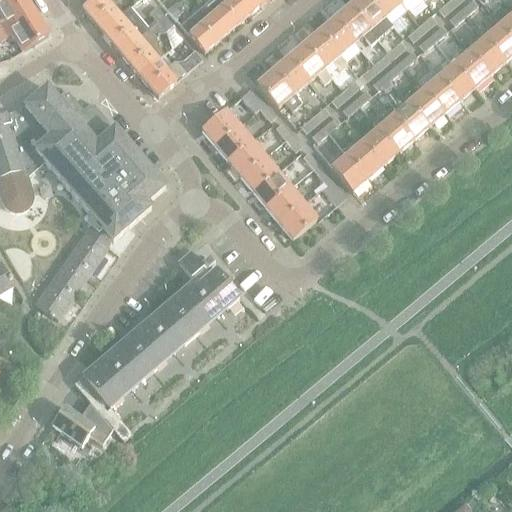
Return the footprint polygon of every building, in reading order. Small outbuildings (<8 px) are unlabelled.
[(0,24),(0,33),(33,14),(24,0),(3,0),(0,2),(0,15),(4,22),(0,24)] [(96,0),(82,12),(101,34),(120,19),(103,0),(96,0)] [(215,0),(203,10),(211,19),(227,37),(241,25),(246,21),(249,18),(233,0),(215,0)] [(233,0),(249,18),(270,0),(233,0)] [(376,41),(391,29),(391,28),(367,0),(359,0),(349,9),(376,41)] [(398,18),(405,13),(393,0),(367,0),(391,28),(391,29),(397,35),(406,27),(398,18)] [(418,0),(393,0),(405,13),(405,12),(409,16),(423,5),(418,0)] [(451,0),(449,3),(454,9),(465,0),(451,0)] [(442,20),(454,9),(449,3),(437,13),(442,20)] [(472,3),(460,13),(466,20),(478,9),(472,3)] [(172,7),(167,12),(175,21),(180,17),(172,7)] [(485,10),(492,18),(494,16),(487,8),(485,10)] [(165,19),(157,9),(149,16),(152,20),(154,22),(145,30),(148,34),(157,26),(165,19)] [(369,48),(376,41),(349,9),(334,22),(355,47),(362,40),(369,48)] [(181,29),(189,38),(204,56),(219,44),(224,40),(227,37),(211,19),(203,10),(192,19),(181,29)] [(121,57),(148,34),(145,30),(144,27),(139,22),(130,11),(120,19),(101,34),(120,56),(121,57)] [(500,28),(499,28),(511,43),(511,17),(508,21),(500,11),(492,18),(500,28)] [(454,30),(466,20),(460,13),(448,23),(454,30)] [(33,14),(0,33),(0,41),(1,43),(12,36),(23,53),(47,38),(33,14)] [(430,18),(418,28),(424,35),(436,25),(430,18)] [(174,29),(165,19),(157,26),(158,27),(165,36),(174,29)] [(359,53),(354,47),(355,47),(334,22),(318,35),(344,65),(359,53)] [(412,46),(424,35),(418,28),(406,39),(412,46)] [(511,43),(499,28),(484,41),(504,65),(511,58),(511,43)] [(174,29),(165,36),(171,52),(184,41),(174,29)] [(442,29),(430,39),(436,46),(448,35),(442,29)] [(157,43),(149,34),(148,34),(121,57),(139,79),(163,58),(153,46),(157,43)] [(346,67),(344,65),(318,35),(303,48),(324,73),(332,66),(339,73),(346,67)] [(424,56),(436,46),(430,39),(418,49),(424,56)] [(484,41),(469,54),(489,78),(504,65),(484,41)] [(399,44),(387,54),(393,61),(405,51),(399,44)] [(330,80),(324,73),(303,48),(288,61),(309,85),(317,79),(323,86),(330,80)] [(387,54),(372,67),(378,74),(393,61),(387,54)] [(469,54),(454,67),(474,91),(489,78),(469,54)] [(399,65),(404,71),(416,61),(412,55),(399,65)] [(172,69),(163,58),(139,79),(158,101),(202,64),(196,56),(185,65),(186,66),(180,71),(176,66),(172,69)] [(288,61),(273,74),(294,98),(309,85),(288,61)] [(432,73),(438,80),(459,104),(474,91),(454,67),(447,73),(441,65),(432,73)] [(366,84),(378,74),(372,67),(361,77),(366,84)] [(396,68),(384,78),(390,85),(390,84),(401,75),(396,68)] [(293,99),(294,98),(273,74),(257,87),(278,111),(285,106),(292,115),(301,108),(293,99)] [(393,87),(390,84),(390,85),(384,78),(373,88),(378,95),(382,92),(385,95),(393,87)] [(438,80),(423,93),(444,117),(459,104),(438,80)] [(353,84),(342,94),(347,100),(359,91),(353,84)] [(5,116),(0,117),(0,201),(1,206),(4,211),(9,215),(14,216),(21,216),(27,211),(30,206),(30,202),(24,181),(44,165),(95,223),(90,231),(111,244),(113,245),(151,212),(146,206),(164,191),(92,107),(84,114),(66,94),(56,102),(48,92),(25,112),(5,118),(5,116)] [(254,117),(256,116),(260,113),(266,108),(252,92),(241,101),(250,112),(254,117)] [(423,93),(408,106),(428,130),(444,117),(423,93)] [(335,111),(347,100),(342,94),(330,104),(335,111)] [(366,94),(354,104),(360,111),(371,101),(366,94)] [(348,121),(360,111),(354,104),(342,114),(348,121)] [(408,106),(393,119),(413,143),(428,130),(408,106)] [(276,120),(266,108),(260,113),(270,125),(276,120)] [(322,111),(312,120),(318,126),(328,117),(322,111)] [(202,134),(215,150),(239,130),(226,114),(202,134)] [(393,119),(378,132),(398,156),(413,143),(393,119)] [(305,137),(318,126),(312,120),(299,130),(305,137)] [(335,120),(324,130),(329,136),(340,127),(335,120)] [(276,132),(286,144),(292,139),(282,127),(276,132)] [(215,150),(228,166),(252,146),(239,130),(215,150)] [(317,147),(329,136),(324,130),(311,140),(317,147)] [(378,132),(362,145),(383,169),(398,156),(378,132)] [(301,151),(292,139),(286,144),(296,156),(301,151)] [(362,145),(348,158),(368,182),(383,169),(362,145)] [(228,166),(241,181),(265,161),(252,146),(228,166)] [(302,161),(313,174),(318,169),(308,156),(302,161)] [(352,195),(368,182),(348,158),(332,171),(352,195)] [(241,181),(254,197),(278,177),(265,161),(241,181)] [(313,174),(315,177),(325,189),(331,184),(318,169),(313,174)] [(254,197),(267,212),(291,192),(278,177),(254,197)] [(345,201),(331,184),(325,189),(320,193),(334,210),(345,201)] [(267,212),(279,227),(303,207),(291,192),(267,212)] [(316,223),(303,207),(279,227),(292,243),(316,223)] [(90,231),(75,252),(97,267),(108,250),(111,244),(90,231)] [(75,252),(56,280),(78,295),(97,267),(75,252)] [(215,268),(209,262),(200,269),(189,256),(178,266),(192,281),(198,288),(193,292),(217,320),(238,301),(215,274),(208,280),(206,276),(215,268)] [(0,266),(0,265),(0,296),(14,288),(0,266)] [(56,280),(36,309),(58,324),(78,295),(56,280)] [(193,292),(172,310),(196,338),(217,320),(193,292)] [(172,310),(151,328),(174,356),(196,338),(172,310)] [(55,328),(48,323),(45,328),(52,332),(55,328)] [(151,328),(129,347),(153,374),(174,356),(151,328)] [(129,347),(108,365),(131,392),(153,374),(129,347)] [(80,392),(78,393),(90,407),(93,411),(100,419),(112,433),(115,437),(119,441),(122,445),(123,446),(132,438),(132,437),(129,433),(128,432),(110,411),(131,392),(108,365),(86,384),(87,385),(80,392)] [(65,411),(52,429),(77,446),(82,450),(86,445),(90,439),(102,448),(112,433),(100,419),(93,411),(90,407),(80,421),(65,411)] [(67,468),(60,478),(63,482),(66,485),(70,481),(74,479),(78,475),(77,474),(67,468)]
